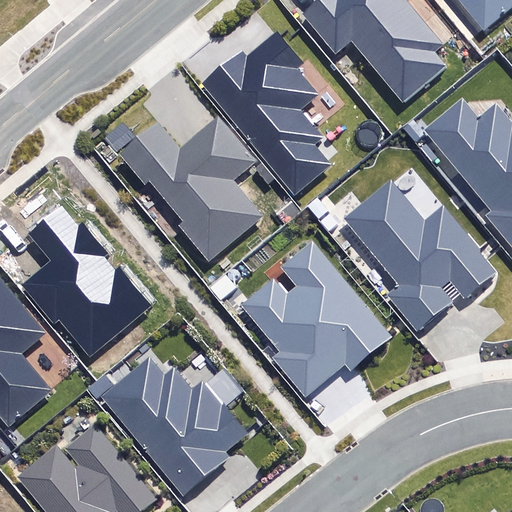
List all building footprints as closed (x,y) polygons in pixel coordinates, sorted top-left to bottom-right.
[(316,0),(302,13),(335,53),(352,38),(402,99),(444,64),(434,53),(446,43),(409,0),(316,0)] [(511,0),(459,0),(484,30),(511,7),(511,0)] [(203,81),(294,196),(333,166),(314,142),(323,135),(300,105),(315,93),(295,67),(303,61),(279,30),(247,55),(243,49),(203,81)] [(487,216),(511,246),(511,121),(496,102),(478,117),(463,99),(426,128),(494,211),(487,216)] [(258,165),(225,124),(186,156),(166,131),(131,161),(152,186),(156,183),(192,228),(188,231),(213,262),(265,220),(236,183),(258,165)] [(430,228),(398,187),(351,225),(405,291),(392,301),(421,336),(456,308),(443,292),(453,284),(470,304),(502,279),(448,213),(430,228)] [(60,319),(90,356),(156,303),(124,264),(116,271),(101,253),(109,246),(89,220),(81,227),(64,206),(31,233),(53,260),(24,283),(55,322),(60,319)] [(396,343),(319,248),(289,273),(305,292),(293,301),(280,285),(249,311),(287,357),(280,363),(311,400),(351,367),(357,375),(396,343)] [(50,337),(2,280),(0,281),(0,415),(12,430),(56,394),(26,357),(50,337)] [(172,382),(157,365),(111,404),(192,500),(235,463),(231,458),(253,439),(210,387),(200,396),(181,374),(172,382)] [(54,444),(17,474),(48,511),(112,511),(110,509),(116,504),(122,511),(139,511),(157,498),(95,422),(64,447),(78,464),(73,468),(54,444)]
